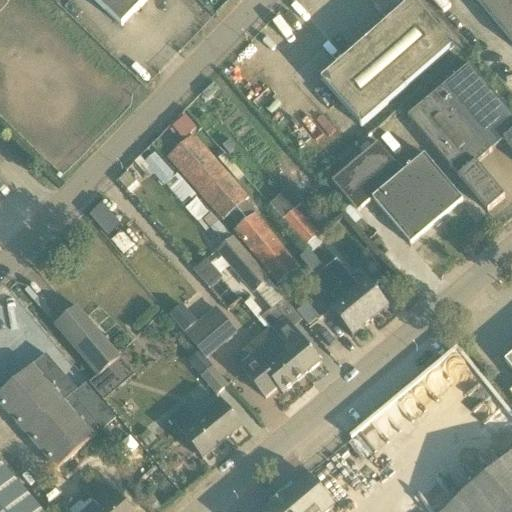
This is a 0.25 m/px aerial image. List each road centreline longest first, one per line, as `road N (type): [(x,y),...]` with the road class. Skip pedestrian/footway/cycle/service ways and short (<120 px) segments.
road 1 (unclassified): [(202,511),(511,248)]
road 2 (unclassified): [(262,0),(0,271)]
